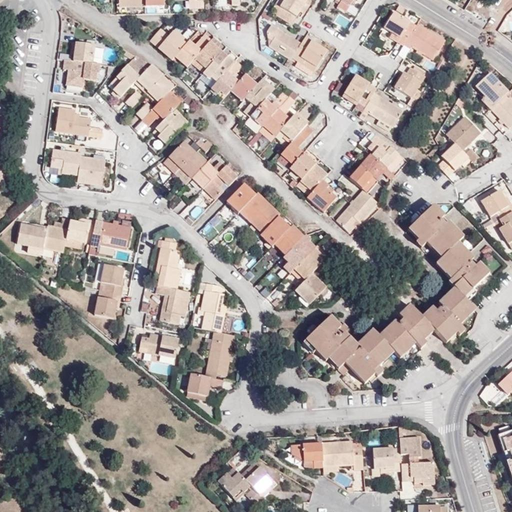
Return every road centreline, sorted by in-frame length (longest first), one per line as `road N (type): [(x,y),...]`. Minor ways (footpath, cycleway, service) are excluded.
road 1 (residential): [(150,217),(184,231),(252,301),(257,317),(243,415),(456,408)]
road 2 (residential): [(40,0),(50,22),(36,182),(53,195),(150,217)]
road 3 (residential): [(358,261),(425,199),(503,162)]
